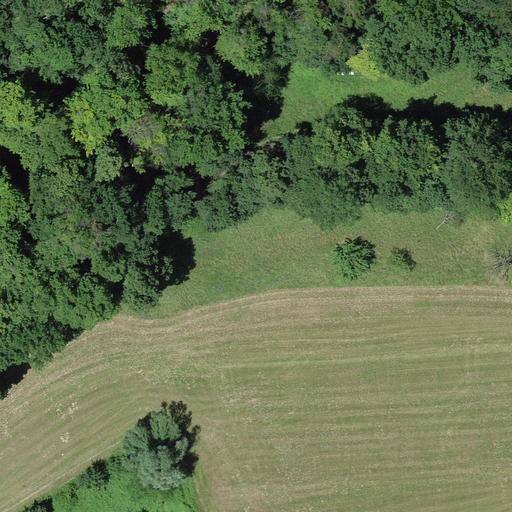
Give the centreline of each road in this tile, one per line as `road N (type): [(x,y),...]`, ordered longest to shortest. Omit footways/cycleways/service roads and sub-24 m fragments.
road 1 (track): [(0,304),(141,228),(216,170),(342,117)]
road 2 (track): [(17,511),(147,434)]
